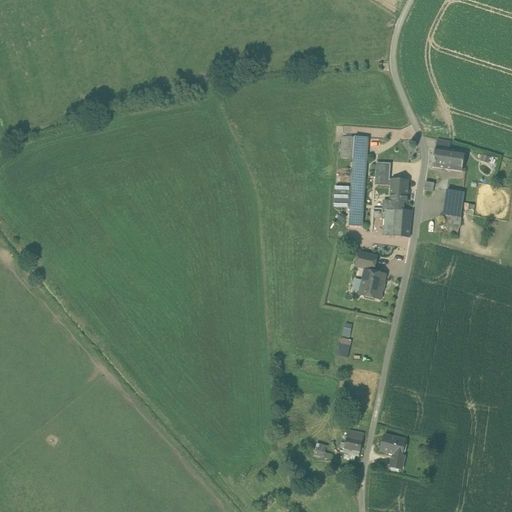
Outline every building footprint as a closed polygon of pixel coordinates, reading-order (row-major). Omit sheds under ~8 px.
[(355,137),(343,136),(341,157),(353,158),(355,137)] [(368,138),(355,137),(353,158),(351,188),(350,208),(349,226),(362,227),(368,138)] [(438,139),(437,148),(453,151),(454,142),(438,139)] [(453,151),(437,148),(434,167),(461,171),(464,152),(453,151)] [(391,164),(377,163),(375,185),(392,186),(392,180),(390,180),(391,164)] [(396,202),(396,210),(404,210),(404,203),(407,203),(408,181),(392,180),(392,186),(391,201),(391,202),(396,202)] [(426,182),(425,190),(433,191),(434,183),(426,182)] [(351,188),(335,187),(334,207),(350,208),(351,188)] [(465,193),(447,190),(445,200),(443,215),(461,218),(465,193)] [(391,202),(391,201),(390,201),(384,200),(383,210),(385,210),(385,209),(396,210),(396,202),(391,202)] [(394,236),(396,210),(385,209),(385,210),(383,236),(394,237),(394,236)] [(396,210),(394,236),(410,237),(412,211),(404,210),(396,210)] [(459,233),(461,218),(443,215),(442,221),(449,222),(447,231),(459,233)] [(377,257),(359,253),(356,267),(374,271),(377,257)] [(385,276),(366,271),(363,281),(361,293),(360,295),(380,299),(385,276)] [(353,291),(361,293),(363,281),(356,279),(353,291)] [(346,324),(343,336),(350,338),(353,325),(346,324)] [(348,358),(351,346),(341,344),(339,343),(336,356),(348,358)] [(364,434),(348,430),(345,448),(361,451),(364,434)] [(406,441),(385,435),(381,451),(394,454),(391,468),(391,470),(397,471),(397,469),(402,470),(405,456),(403,455),(406,441)] [(324,458),(325,453),(327,446),(318,443),(314,456),(323,459),(324,458)]
